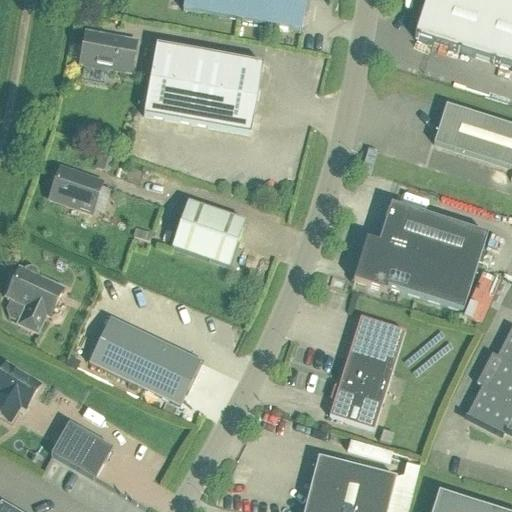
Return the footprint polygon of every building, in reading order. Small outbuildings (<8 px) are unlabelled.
[(301,35),(306,0),(184,0),(182,14),(236,23),(301,35)] [(511,72),(511,5),(494,0),(426,0),(414,41),(511,72)] [(130,78),(136,45),(85,36),(79,68),(130,78)] [(249,139),(262,68),(156,49),(143,120),(249,139)] [(511,173),(511,131),(445,109),(433,148),(511,173)] [(104,157),(102,166),(120,170),(122,161),(104,157)] [(91,218),(102,187),(59,173),(49,204),(91,218)] [(228,272),(244,226),(187,206),(171,252),(228,272)] [(462,316),(487,239),(390,209),(378,247),(366,243),(353,285),(386,296),(387,292),(462,316)] [(63,238),(67,225),(30,214),(26,228),(63,238)] [(37,276),(35,273),(31,271),(27,272),(23,274),(19,272),(15,282),(13,281),(10,283),(8,287),(8,291),(10,292),(6,301),(26,310),(17,329),(37,338),(46,320),(49,321),(63,293),(37,281),(37,276)] [(373,435),(404,336),(360,322),(329,421),(373,435)] [(179,411),(200,367),(109,323),(88,367),(179,411)] [(511,331),(497,360),(491,358),(476,387),(482,390),(466,420),(465,421),(503,441),(506,435),(511,438),(511,331)] [(40,388),(6,368),(0,377),(0,419),(11,426),(19,413),(24,416),(40,388)] [(68,428),(50,459),(121,500),(139,469),(68,428)] [(391,450),(395,438),(383,435),(380,447),(391,450)] [(387,511),(396,482),(317,462),(304,511),(387,511)] [(486,511),(438,497),(432,511),(486,511)]
